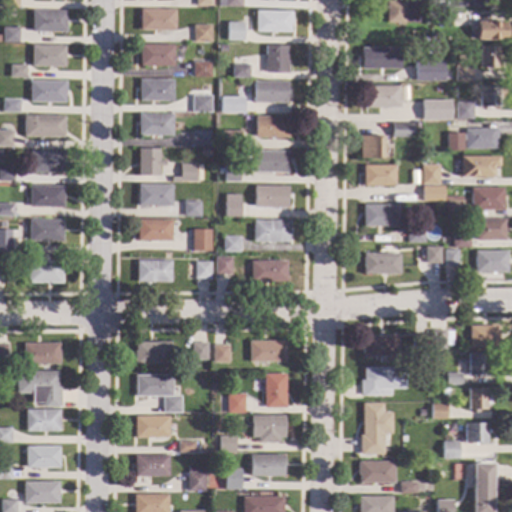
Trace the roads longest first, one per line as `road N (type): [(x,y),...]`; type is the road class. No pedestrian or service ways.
road 1 (residential): [(511,303),(0,315)]
road 2 (residential): [(327,0),(320,511)]
road 3 (residential): [(102,0),(96,511)]
